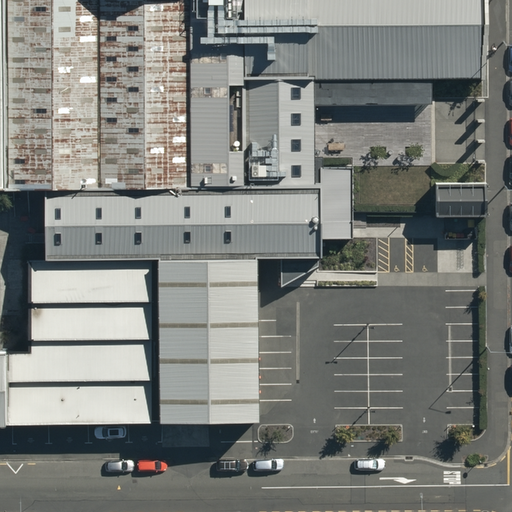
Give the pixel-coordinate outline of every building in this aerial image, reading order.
[(99,0),(7,0),(8,193),(45,195),(101,194),(99,0)] [(99,0),(101,194),(192,193),(193,0),(99,0)] [(244,0),(193,0),(192,193),(246,192),(246,75),(244,0)] [(483,0),(245,0),(246,75),(310,75),(483,74),(483,0)] [(310,75),(246,75),(246,192),(312,191),(310,75)] [(435,80),(435,97),(323,98),(324,185),(448,184),(447,97),(447,80),(435,80)] [(487,184),(436,185),(436,218),(487,217),(487,184)] [(101,194),(45,195),(46,261),(158,260),(260,259),(321,258),(320,191),(312,191),(246,192),(192,193),(101,194)] [(260,259),(158,260),(158,422),(262,419),(260,259)] [(46,261),(30,263),(30,351),(8,352),(9,422),(158,422),(158,260),(46,261)] [(8,352),(0,351),(0,422),(9,422),(8,352)]
